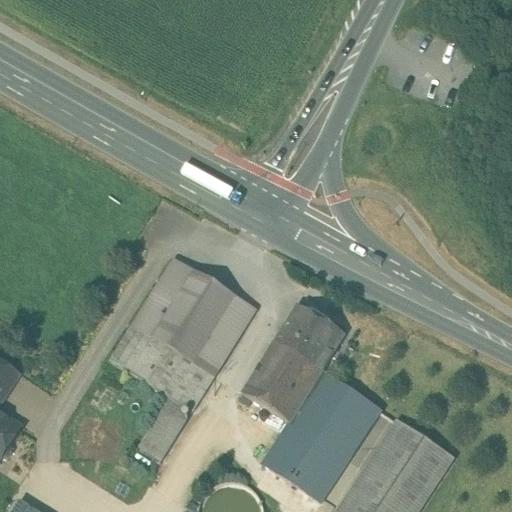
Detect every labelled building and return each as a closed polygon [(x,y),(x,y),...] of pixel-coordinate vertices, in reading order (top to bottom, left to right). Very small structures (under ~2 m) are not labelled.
[(181,408),(192,415),(257,312),(175,261),(110,364),(168,400),(181,408)] [(345,338),(298,308),(274,347),(322,376),(345,338)] [(322,376),(274,347),(239,403),(248,408),(252,403),(290,427),(322,376)] [(19,378),(0,366),(0,401),(16,378),(18,379),(19,378)] [(380,414),(322,376),(290,427),(348,464),(380,414)] [(181,408),(168,400),(138,451),(161,466),(185,426),(174,419),(181,408)] [(0,417),(0,464),(1,463),(8,462),(12,456),(10,448),(21,431),(0,417)] [(397,425),(339,511),(419,511),(452,462),(397,425)] [(263,511),(262,504),(254,493),(244,486),(231,484),(218,486),(208,494),(201,504),(199,511),(263,511)]
